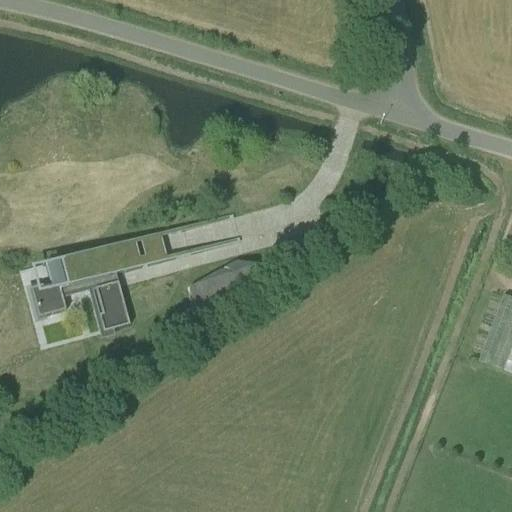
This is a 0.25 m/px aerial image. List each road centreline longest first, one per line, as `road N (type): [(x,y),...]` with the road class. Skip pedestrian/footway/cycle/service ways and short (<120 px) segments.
road 1 (unclassified): [(0,1),(396,113)]
road 2 (unclassified): [(396,113),(511,145)]
